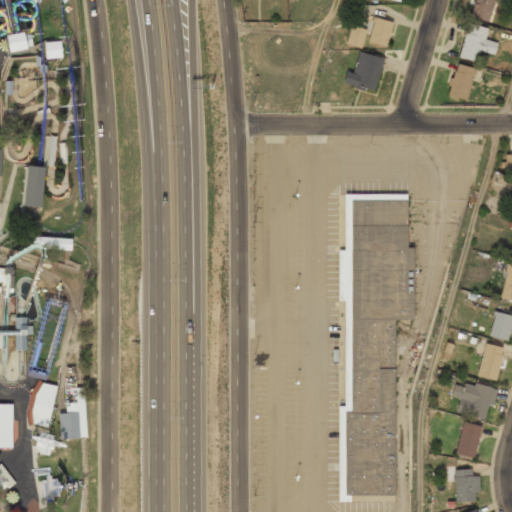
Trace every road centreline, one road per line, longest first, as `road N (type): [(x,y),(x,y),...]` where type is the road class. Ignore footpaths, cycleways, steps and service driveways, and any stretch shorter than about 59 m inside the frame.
road 1 (secondary): [(89,0),(104,176),(105,511)]
road 2 (secondary): [(235,511),(235,174),(221,0)]
road 3 (motorway): [(193,511),(192,155)]
road 4 (motorway): [(156,178),(159,511)]
road 5 (motorway): [(129,0),(156,178)]
road 6 (motorway): [(144,0),(156,178)]
road 7 (tertiary): [(233,124),(403,124)]
road 8 (motorway): [(192,155),(177,0)]
road 9 (motorway): [(192,155),(194,0)]
road 10 (residential): [(403,124),(436,0)]
